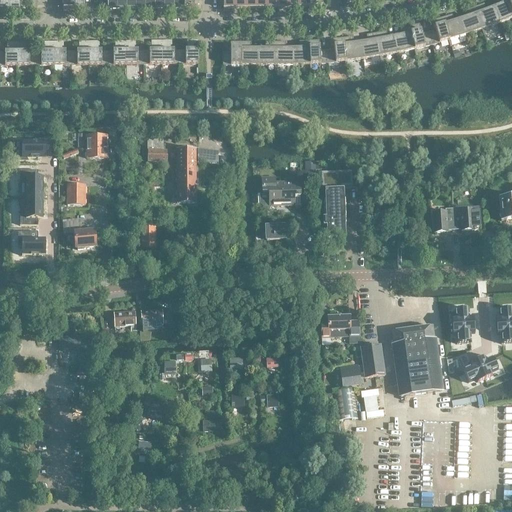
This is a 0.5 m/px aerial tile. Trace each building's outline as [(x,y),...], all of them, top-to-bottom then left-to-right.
[(84,10),(83,0),(63,0),(63,10),(84,10)] [(117,10),(116,0),(107,0),(107,10),(117,10)] [(127,9),(126,0),(116,0),(117,10),(127,9)] [(136,9),(136,0),(126,0),(127,9),(136,9)] [(146,9),(146,0),(136,0),(136,9),(146,9)] [(156,9),(155,0),(146,0),(146,9),(156,9)] [(165,9),(165,0),(155,0),(156,9),(165,9)] [(175,9),(174,0),(165,0),(165,9),(175,9)] [(185,9),(184,0),(174,0),(175,9),(185,9)] [(194,9),(193,0),(184,0),(185,9),(194,9)] [(235,10),(234,0),(223,0),(223,10),(235,10)] [(245,10),(245,0),(234,0),(235,10),(245,10)] [(256,10),(256,0),(245,0),(245,10),(256,10)] [(267,9),(266,0),(256,0),(256,10),(267,9)] [(278,9),(277,0),(266,0),(267,9),(278,9)] [(289,9),(288,0),(277,0),(278,9),(289,9)] [(299,9),(298,0),(288,0),(289,9),(299,9)] [(310,8),(309,0),(298,0),(299,9),(310,8)] [(323,7),(322,0),(309,0),(310,8),(323,7)] [(511,10),(507,0),(496,0),(499,5),(492,8),(494,12),(499,24),(511,18),(511,10)] [(0,13),(20,13),(20,4),(8,4),(8,2),(0,1),(0,13)] [(499,24),(494,12),(492,8),(486,10),(484,5),(474,8),(482,30),(483,30),(499,24)] [(482,30),(474,8),(465,11),(467,17),(460,19),(462,23),(466,36),(481,30),(482,30)] [(466,36),(462,23),(460,19),(454,21),(452,16),(442,18),(449,41),(450,41),(466,36)] [(449,41),(442,18),(432,21),(435,31),(429,33),(432,46),(448,41),(449,41)] [(432,46),(429,33),(422,35),(419,25),(409,27),(415,50),(416,50),(432,46)] [(415,50),(409,27),(400,30),(401,36),(394,37),(395,41),(398,54),(414,50),(415,50)] [(398,54),(395,41),(394,37),(387,38),(386,32),(376,34),(380,57),(381,57),(398,54)] [(380,57),(376,34),(366,36),(367,42),(361,43),(361,47),(363,60),(379,57),(380,57)] [(363,60),(361,47),(361,43),(354,44),(353,38),(343,39),(346,62),(363,60)] [(346,62),(343,39),(333,40),(334,50),(327,51),(328,64),(345,62),(346,62)] [(328,64),(327,51),(320,51),(319,41),(309,42),(311,65),(328,64)] [(311,65),(309,42),(299,43),(299,49),(292,49),(293,53),(293,66),(310,65),(311,65)] [(241,66),(240,43),(230,43),(230,53),(222,53),(223,66),(240,66),(241,66)] [(258,66),(258,53),(258,49),(251,49),(251,43),(240,43),(241,66),(258,66)] [(275,66),(275,43),(265,43),(265,49),(258,49),(258,53),(258,66),(274,66),(275,66)] [(293,66),(293,53),(292,49),(285,49),(285,43),(275,43),(275,66),(276,66),(293,66)] [(162,66),(162,51),(143,52),(144,66),(162,66)] [(180,66),(180,51),(162,51),(162,66),(180,66)] [(198,66),(198,51),(180,51),(180,66),(198,66)] [(71,67),(71,52),(53,53),(53,67),(71,67)] [(89,67),(89,52),(71,52),(71,67),(89,67)] [(107,66),(107,52),(89,52),(89,67),(107,66)] [(126,66),(125,52),(107,52),(107,66),(126,66)] [(144,66),(143,52),(125,52),(126,66),(144,66)] [(0,67),(17,67),(17,53),(0,53),(0,67)] [(35,67),(35,53),(17,53),(17,67),(35,67)] [(53,67),(53,53),(35,53),(35,67),(53,67)] [(107,159),(107,147),(107,137),(87,137),(87,160),(107,159)] [(147,141),(147,151),(164,151),(164,141),(147,141)] [(22,142),(22,159),(45,159),(45,154),(52,154),(52,143),(45,143),(45,142),(22,142)] [(198,163),(218,166),(218,153),(197,150),(198,163)] [(196,204),(196,151),(177,151),(177,204),(196,204)] [(64,161),(78,155),(77,152),(62,158),(64,161)] [(169,162),(169,152),(149,152),(149,162),(169,162)] [(26,179),(26,199),(43,199),(43,179),(38,179),(38,172),(27,172),(27,179),(26,179)] [(344,219),(343,191),(340,191),(340,178),(338,178),(337,177),(332,177),(332,178),(324,179),(325,191),(324,191),(324,194),(326,194),(327,219),(324,219),(324,226),(327,226),(328,239),(345,238),(344,224),(347,224),(347,219),(344,219)] [(300,198),(299,183),(262,184),(263,194),(269,194),(269,208),(276,208),(276,206),(280,206),(280,207),(283,207),(283,206),(287,205),(287,207),(294,207),(294,198),(300,198)] [(85,206),(85,186),(68,186),(68,206),(85,206)] [(511,198),(506,199),(506,200),(500,200),(500,199),(499,199),(500,213),(499,215),(499,217),(501,219),(501,222),(505,222),(506,226),(511,225),(511,222),(511,221),(511,198)] [(26,199),(26,220),(27,220),(27,227),(38,227),(38,220),(43,220),(43,199),(26,199)] [(474,231),(473,211),(472,211),(461,212),(460,209),(445,210),(445,213),(434,214),(433,214),(434,234),(435,234),(447,233),(447,230),(448,229),(449,229),(449,228),(453,228),(454,228),(455,228),(459,227),(459,228),(460,228),(461,229),(461,232),(462,232),(474,231)] [(79,234),(78,220),(63,222),(63,236),(74,235),(79,234)] [(279,227),(270,228),(266,228),(266,241),(285,240),(284,227),(279,227)] [(156,250),(156,228),(141,228),(141,250),(156,250)] [(27,240),(22,240),(22,257),(45,257),(45,240),(38,240),(38,233),(27,233),(27,240)] [(94,233),(79,234),(74,235),(76,250),(77,250),(78,251),(83,251),(83,249),(95,248),(94,233)] [(163,326),(162,312),(141,313),(142,327),(142,328),(147,328),(147,326),(158,326),(158,327),(163,327),(162,326),(163,326)] [(455,321),(451,322),(452,331),(474,328),(473,319),(469,319),(468,312),(454,314),(455,321)] [(494,320),(493,329),(511,329),(511,320),(511,321),(511,319),(511,312),(498,312),(498,320),(494,320)] [(136,327),(135,313),(114,315),(114,328),(115,328),(115,330),(120,330),(119,328),(131,327),(131,329),(135,329),(135,327),(136,327)] [(360,345),(358,323),(350,324),(349,317),(327,318),(328,324),(321,325),(322,339),(349,338),(350,345),(360,345)] [(441,392),(432,328),(412,331),(420,395),(441,392)] [(474,328),(452,331),(454,340),(457,340),(459,347),(473,345),(472,338),(475,337),(474,328)] [(511,329),(493,329),(493,338),(497,338),(497,346),(511,347),(511,339),(511,338),(511,329)] [(420,395),(412,331),(392,333),(401,398),(420,395)] [(146,343),(145,332),(132,332),(133,344),(146,343)] [(90,368),(90,339),(60,339),(60,351),(77,351),(77,368),(90,368)] [(360,350),(365,379),(385,377),(380,347),(360,350)] [(489,356),(480,360),(489,379),(497,375),(496,372),(502,369),(497,357),(491,360),(489,356)] [(452,361),(456,372),(467,368),(463,357),(452,361)] [(243,371),(242,359),(230,359),(230,371),(243,371)] [(278,369),(277,359),(266,360),(266,370),(278,369)] [(474,367),(467,370),(473,382),(479,379),(481,383),(489,379),(480,360),(472,363),(474,367)] [(212,374),(211,361),(200,362),(201,374),(212,374)] [(175,376),(175,364),(164,364),(164,376),(162,376),(162,380),(172,380),(172,376),(175,376)] [(358,367),(349,368),(350,374),(341,375),(343,388),(360,385),(358,367)] [(213,397),(212,388),(202,389),(202,398),(213,397)] [(358,419),(354,390),(332,393),(336,423),(358,419)] [(363,399),(366,421),(384,418),(383,412),(378,412),(376,397),(378,397),(377,391),(360,394),(361,399),(363,399)] [(279,409),(278,396),(266,397),(267,410),(279,409)] [(244,409),(244,397),(232,397),(232,409),(244,409)] [(452,408),(470,405),(469,399),(451,403),(452,408)] [(162,420),(162,408),(149,408),(149,419),(162,420)] [(143,428),(146,421),(140,419),(138,426),(143,428)] [(204,432),(216,431),(215,419),(203,420),(204,432)] [(339,435),(338,423),(328,424),(330,436),(339,435)] [(150,456),(151,444),(138,443),(137,455),(150,456)] [(433,508),(434,493),(422,492),(422,507),(433,508)]
